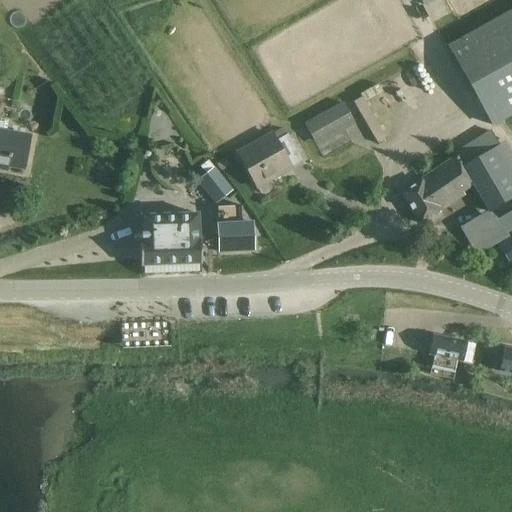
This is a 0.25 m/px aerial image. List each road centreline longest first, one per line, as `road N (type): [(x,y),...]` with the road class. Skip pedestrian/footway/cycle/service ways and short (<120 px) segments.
road 1 (tertiary): [(511,308),(386,275),(189,288)]
road 2 (tertiary): [(0,290),(189,288)]
